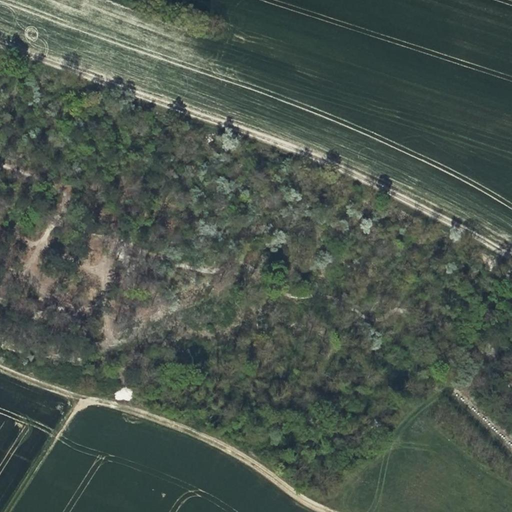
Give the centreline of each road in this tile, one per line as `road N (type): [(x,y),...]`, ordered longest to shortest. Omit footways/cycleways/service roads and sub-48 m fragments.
road 1 (track): [(511,255),(337,164),(0,43)]
road 2 (track): [(329,511),(297,502),(229,444),(94,400),(74,410),(7,511)]
